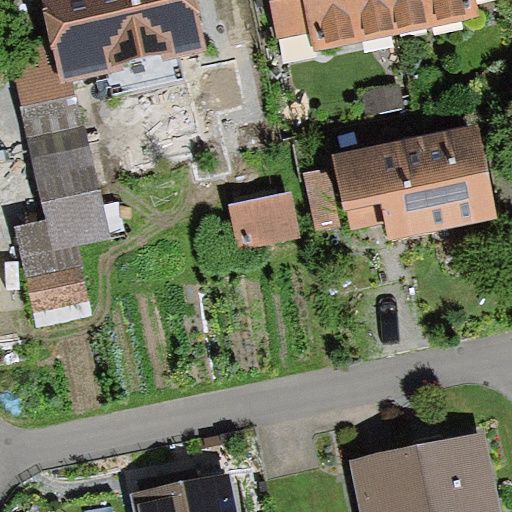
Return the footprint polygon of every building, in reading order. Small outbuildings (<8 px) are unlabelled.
[(43,0),(51,36),(63,84),(209,50),(197,0),(43,0)] [(410,13),(406,0),(296,0),(305,37),(410,13)] [(406,0),(410,13),(469,0),(406,0)] [(51,36),(6,46),(46,217),(15,224),(36,313),(89,300),(77,245),(110,237),(74,82),(63,84),(51,36)] [(488,113),(372,140),(393,231),(509,205),(488,113)] [(321,231),(349,227),(341,164),(312,168),(321,231)] [(291,193),(232,204),(241,248),(299,236),(291,193)] [(500,511),(482,431),(352,462),(361,511),(500,511)] [(240,511),(231,470),(129,493),(133,511),(240,511)]
